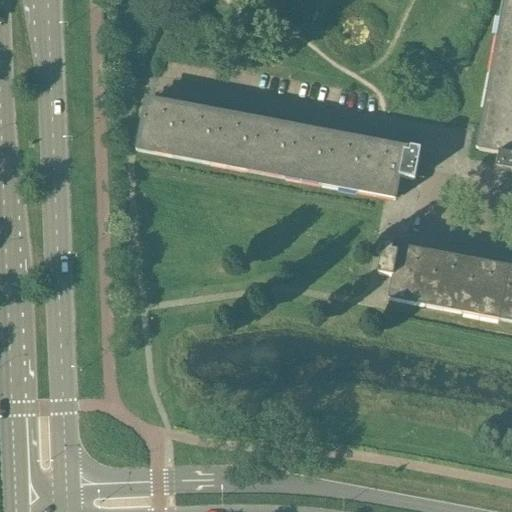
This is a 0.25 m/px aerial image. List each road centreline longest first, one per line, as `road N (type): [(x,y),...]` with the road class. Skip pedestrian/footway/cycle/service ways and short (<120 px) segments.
road 1 (secondary): [(66,485),(48,0)]
road 2 (residential): [(463,511),(250,480),(66,485)]
road 3 (secondary): [(0,108),(16,505)]
road 4 (residential): [(168,82),(433,130),(443,144),(436,182)]
road 5 (residential): [(436,182),(431,215),(441,231),(511,243)]
